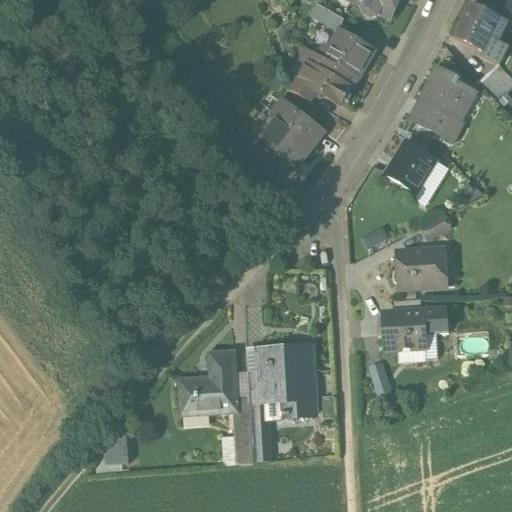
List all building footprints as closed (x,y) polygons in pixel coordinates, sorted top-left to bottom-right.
[(352,0),(351,2),(364,8),(362,13),(364,17),(370,20),(377,19),(378,15),(390,21),(399,0),(352,0)] [(487,8),(485,13),(469,5),(453,38),(483,52),(480,56),(496,64),(499,65),(507,49),(491,41),(501,21),(492,16),(494,12),(487,8)] [(339,19),(317,6),(311,17),(333,30),(339,19)] [(350,37),(348,38),(339,32),(329,50),(330,50),(324,61),(357,80),(373,53),(355,42),(354,40),(350,37)] [(324,61),(313,55),(306,67),(307,68),(299,81),(298,83),(315,92),(340,107),(341,105),(342,105),(343,104),(348,103),(350,100),(349,94),(357,80),(324,61)] [(496,64),(479,79),(497,99),(511,85),(511,79),(499,65),(496,64)] [(441,76),(423,108),(420,106),(410,123),(448,144),(458,127),(447,121),(454,108),(460,112),(469,96),(457,90),(459,86),(454,84),(454,83),(441,76)] [(299,81),(292,77),(285,89),(308,103),(315,92),(298,83),(299,81)] [(323,132),(283,101),(272,115),(277,119),(260,141),(295,168),(323,132)] [(437,162),(406,143),(386,176),(417,195),(437,162)] [(443,221),(419,233),(425,244),(449,232),(443,221)] [(444,253),(420,254),(418,255),(418,258),(409,258),(408,256),(407,255),(397,255),(399,273),(395,275),(393,279),(394,283),(396,287),(399,288),(400,292),(446,290),(444,253)] [(419,303),(395,305),(395,315),(420,313),(419,303)] [(395,315),(384,316),(386,352),(425,349),(423,313),(420,313),(395,315)] [(299,352),(260,354),(262,377),(264,404),(292,402),(293,419),(316,418),(314,374),(300,374),(299,352)] [(213,381),(181,383),(183,419),(238,416),(238,401),(235,354),(212,356),(213,381)] [(262,377),(247,378),(248,401),(249,405),(264,404),(262,377)] [(249,405),(248,401),(238,401),(238,416),(241,467),(252,466),(249,405)]
